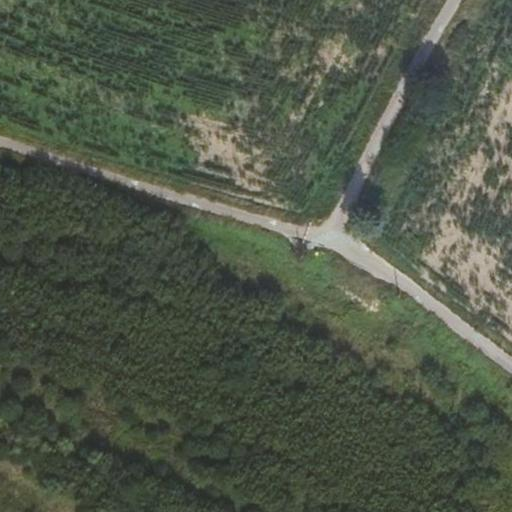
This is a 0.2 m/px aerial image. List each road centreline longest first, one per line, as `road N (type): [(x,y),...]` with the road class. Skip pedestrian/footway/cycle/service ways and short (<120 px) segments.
road 1 (residential): [(0,140),(325,237)]
road 2 (residential): [(458,0),(325,237)]
road 3 (residential): [(325,237),(511,362)]
